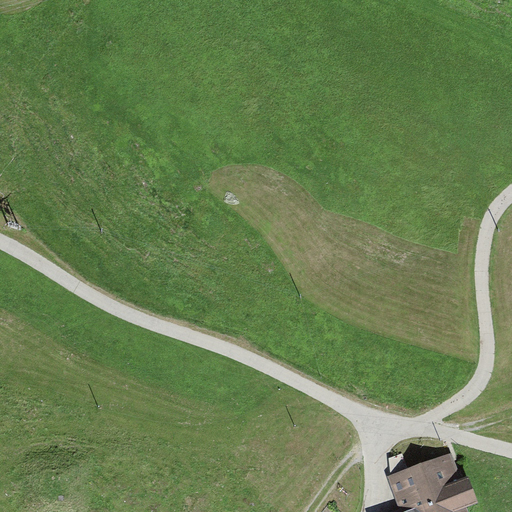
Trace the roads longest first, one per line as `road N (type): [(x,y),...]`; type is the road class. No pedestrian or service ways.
road 1 (unclassified): [(0,242),(111,308),(412,429)]
road 2 (track): [(412,429),(358,453),(311,511)]
